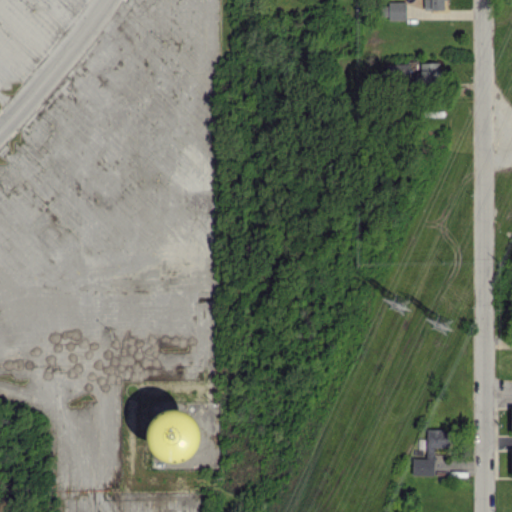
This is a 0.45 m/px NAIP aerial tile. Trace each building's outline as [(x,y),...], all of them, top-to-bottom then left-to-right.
[(405,0),(388,1),(389,19),(406,19),(405,0)] [(423,0),(424,8),(443,8),(443,0),(423,0)] [(439,61),(421,62),(421,79),(439,78),(439,61)] [(409,62),(387,63),(387,78),(409,77),(409,62)] [(433,474),(434,446),(448,447),(449,429),(427,428),(426,457),(412,457),(412,473),(433,474)]
